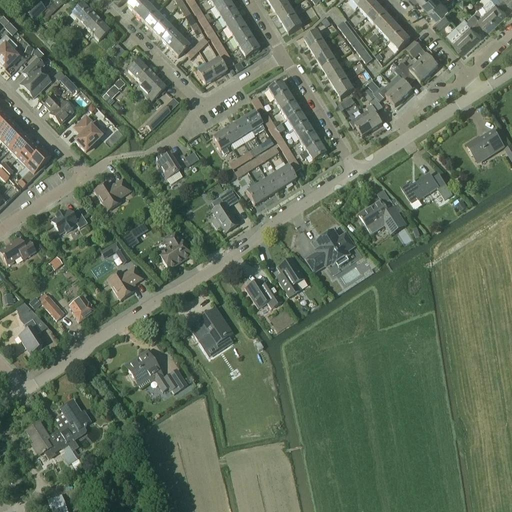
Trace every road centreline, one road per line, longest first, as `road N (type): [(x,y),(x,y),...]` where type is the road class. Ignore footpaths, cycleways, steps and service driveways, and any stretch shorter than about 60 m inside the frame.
road 1 (unclassified): [(23,390),(353,171)]
road 2 (residential): [(282,56),(213,100),(192,101),(98,0)]
road 3 (unclassified): [(353,171),(282,56)]
road 4 (residential): [(87,176),(0,85)]
